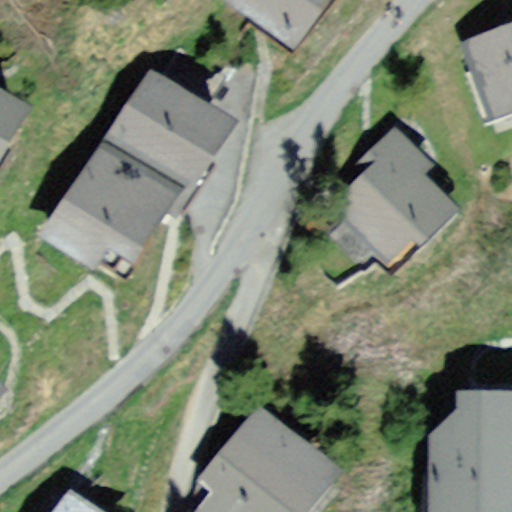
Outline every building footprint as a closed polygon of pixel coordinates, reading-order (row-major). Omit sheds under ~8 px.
[(239,36),(255,14),(236,0),(223,0),(212,17),(239,36)] [(314,0),(236,0),(255,14),(287,38),(314,0)] [(511,98),(511,34),(470,49),(490,106),(511,98)] [(178,47),(150,89),(192,117),(209,91),(212,93),(223,75),(178,47)] [(192,117),(150,89),(53,236),(88,259),(103,235),(127,251),(151,216),(142,209),(150,197),(160,203),(167,208),(217,133),(192,117)] [(0,137),(11,119),(0,112),(0,137)] [(425,167),(396,138),(366,168),(373,175),(320,229),(363,273),(384,251),(408,229),(419,241),(448,213),(414,178),(425,167)] [(142,209),(151,216),(160,203),(150,197),(142,209)] [(112,275),(127,251),(103,235),(88,259),(112,275)] [(307,426),(277,402),(257,427),(287,451),(307,426)] [(511,511),(511,406),(465,405),(465,413),(438,440),(437,511),(511,511)] [(257,427),(210,485),(221,495),(223,496),(233,504),(226,511),(288,511),(299,499),(318,477),(287,451),(257,427)] [(210,485),(199,473),(190,505),(199,511),(207,511),(221,495),(210,485)] [(60,511),(65,507),(45,494),(31,511),(60,511)] [(226,511),(233,504),(223,496),(210,511),(226,511)] [(304,511),(308,507),(299,499),(288,511),(304,511)]
